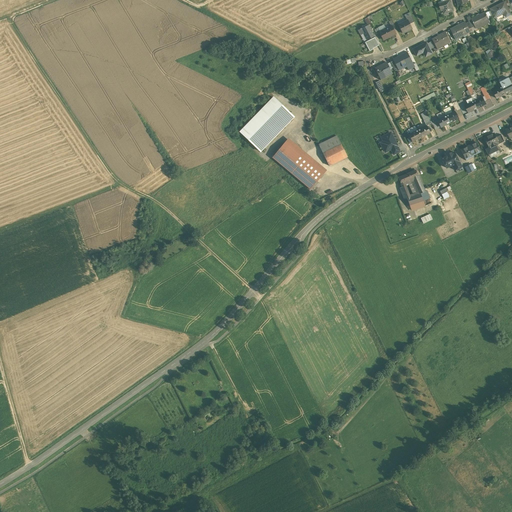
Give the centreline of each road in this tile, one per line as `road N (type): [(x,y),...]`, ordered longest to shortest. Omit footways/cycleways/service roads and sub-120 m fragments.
road 1 (tertiary): [(0,483),(207,338),(316,220),(413,159)]
road 2 (track): [(253,289),(164,206),(121,184),(9,17)]
road 3 (residential): [(494,0),(366,61),(413,159)]
road 4 (track): [(511,395),(398,476),(422,511)]
road 5 (track): [(0,231),(121,184)]
